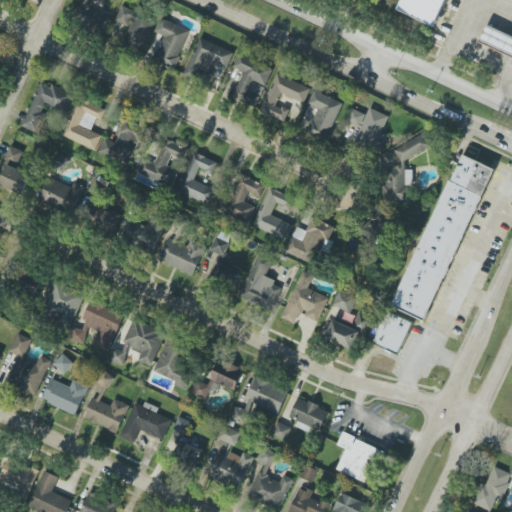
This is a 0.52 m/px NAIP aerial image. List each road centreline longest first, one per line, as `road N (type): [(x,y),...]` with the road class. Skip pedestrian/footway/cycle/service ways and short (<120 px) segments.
road 1 (residential): [(0,216),(335,378),(423,401),(511,441)]
road 2 (residential): [(0,20),(324,176)]
road 3 (secondary): [(201,0),(482,133)]
road 4 (secondary): [(511,258),(391,511)]
road 5 (secondary): [(511,110),(276,0)]
road 6 (residential): [(0,414),(207,511)]
road 7 (secondary): [(429,511),(511,336)]
road 8 (residential): [(0,114),(51,0)]
